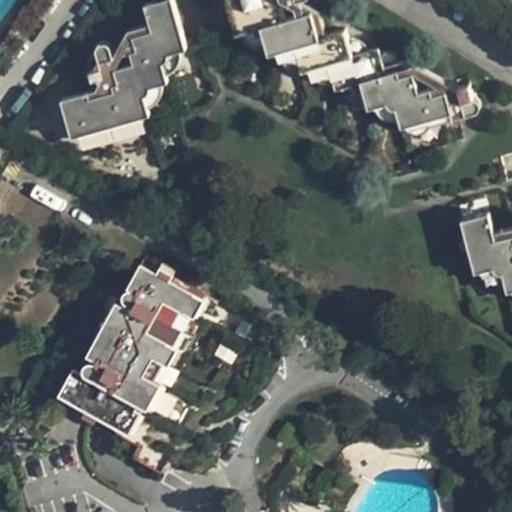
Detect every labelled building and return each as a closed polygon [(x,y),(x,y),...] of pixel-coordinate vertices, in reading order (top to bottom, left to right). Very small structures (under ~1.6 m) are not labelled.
[(31,0),(29,4),(48,14),(55,0),(31,0)] [(95,85),(69,93),(79,130),(85,128),(152,109),(156,108),(154,101),(148,83),(170,76),(174,75),(172,68),(167,50),(189,44),(193,43),(180,0),(152,0),(159,26),(141,31),(145,44),(137,46),(141,59),(123,64),(129,83),(97,92),(95,85)] [(232,0),(239,28),(248,25),(266,21),(272,41),(273,45),(282,43),(300,38),(305,59),(306,64),(314,62),(332,57),(337,77),(339,83),(347,81),(364,76),(369,95),(371,102),(379,100),(397,95),(402,115),(404,121),(453,108),(448,88),(433,92),(432,86),(420,89),(415,70),(401,74),(399,67),(387,70),(386,65),(382,50),(381,44),(369,47),(356,50),(353,36),(350,25),(332,30),(325,32),(320,14),(303,18),(301,11),(292,13),(288,0),(232,0)] [(288,0),(292,13),(301,11),(303,18),(320,14),(325,32),(332,30),(324,5),(315,0),(288,0)] [(88,65),(95,85),(97,92),(129,83),(123,64),(141,59),(137,46),(145,44),(141,31),(159,26),(157,20),(133,26),(119,51),(115,36),(107,39),(103,41),(112,70),(99,74),(93,54),(90,60),(88,65)] [(272,41),(266,21),(248,25),(253,33),(259,37),(266,39),(272,41)] [(353,36),(356,50),(369,47),(366,41),(362,38),(357,36),(353,36)] [(305,59),(300,38),(282,43),(284,49),(289,54),(294,57),(299,59),(305,59)] [(93,54),(99,74),(112,70),(103,41),(98,45),(95,50),(93,54)] [(189,44),(167,50),(172,68),(178,66),(183,63),(186,59),(188,54),(189,48),(189,44)] [(382,50),(386,65),(399,62),(395,55),(391,52),(386,50),(382,50)] [(337,77),(332,57),(314,62),(317,68),(321,73),(326,76),(332,77),(337,77)] [(399,62),(386,65),(387,70),(399,67),(401,74),(415,70),(420,89),(432,86),(433,92),(448,88),(453,108),(456,115),(466,112),(458,85),(412,59),(399,62)] [(170,76),(148,83),(154,101),(158,99),(163,95),(166,92),(168,87),(170,83),(170,76)] [(369,95),(364,76),(347,81),(350,88),(356,93),(361,94),(369,95)] [(471,83),(458,85),(466,112),(479,109),(482,104),(483,100),(480,96),(474,93),(471,83)] [(402,115),(397,95),(379,100),(381,105),(385,110),(391,113),(396,114),(402,115)] [(152,109),(85,128),(87,133),(92,135),(99,136),(142,124),(150,118),(152,113),(152,109)] [(490,216),(465,223),(479,274),(487,272),(506,266),(511,288),(511,289),(511,240),(498,244),(496,236),(490,216)] [(511,231),(496,236),(498,244),(511,240),(511,231)] [(205,294),(143,262),(130,284),(135,288),(132,288),(129,289),(127,290),(126,291),(126,293),(126,295),(126,298),(128,299),(126,303),(117,298),(88,353),(97,358),(94,361),(92,361),(90,361),(87,363),(86,365),(86,367),(86,369),(87,373),(76,366),(60,392),(129,430),(145,402),(148,404),(163,380),(160,379),(180,344),(185,346),(197,322),(192,319),(205,294)] [(506,266),(487,272),(488,275),(491,280),(495,283),(501,285),(507,287),(511,288),(506,266)] [(172,454),(143,437),(133,454),(162,471),(172,454)]
